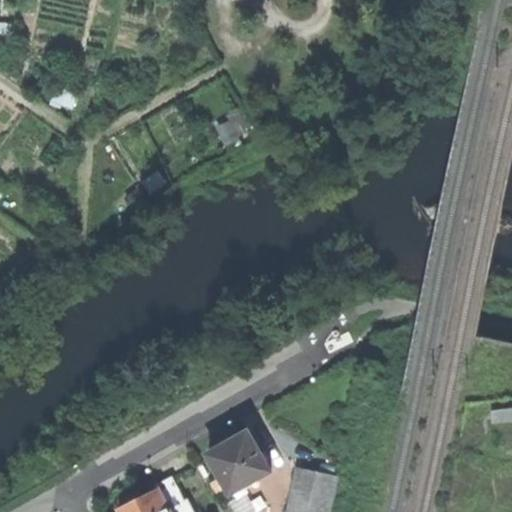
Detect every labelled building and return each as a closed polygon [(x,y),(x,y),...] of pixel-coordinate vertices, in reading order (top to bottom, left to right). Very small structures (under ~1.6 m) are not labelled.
[(246,115),(221,123),(227,144),(252,137),(246,115)] [(228,442),(210,453),(231,489),(268,468),(247,432),(228,442)] [(327,511),(335,475),(296,466),(285,511),(327,511)] [(159,488),(117,511),(198,511),(189,494),(184,497),(172,475),(156,484),(159,488)] [(231,502),(236,511),(246,511),(253,508),(245,493),(231,502)]
